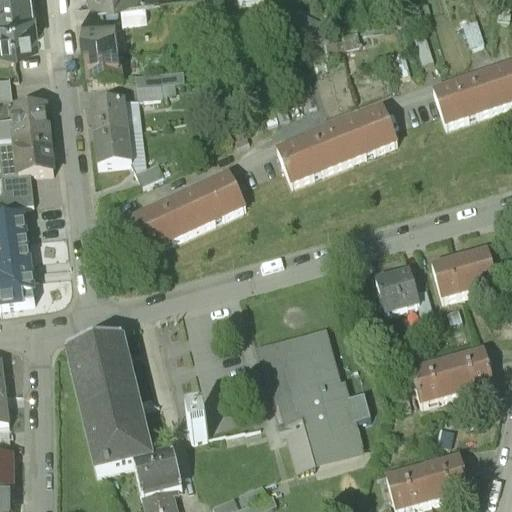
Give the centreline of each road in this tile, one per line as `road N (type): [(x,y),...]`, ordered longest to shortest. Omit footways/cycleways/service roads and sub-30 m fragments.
road 1 (residential): [(90,321),(511,213)]
road 2 (residential): [(54,0),(90,321)]
road 3 (residential): [(35,331),(37,511)]
road 4 (unknown): [(192,297),(222,414)]
